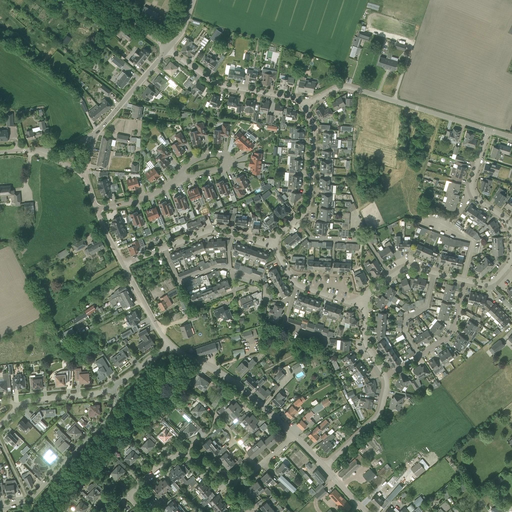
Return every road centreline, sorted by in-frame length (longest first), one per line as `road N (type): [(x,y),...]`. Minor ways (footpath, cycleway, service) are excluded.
road 1 (residential): [(487,130),(344,87),(302,105)]
road 2 (residential): [(488,283),(511,254),(508,224),(472,193),(487,130)]
road 3 (residential): [(0,505),(28,501),(103,427),(113,388)]
road 4 (residential): [(269,241),(309,202),(314,135),(302,105)]
road 5 (residential): [(293,436),(226,376),(169,344)]
road 6 (residential): [(302,105),(286,94),(222,87),(168,48)]
road 7 (residential): [(383,378),(449,335),(464,280)]
road 8 (residential): [(127,495),(179,453),(232,478)]
